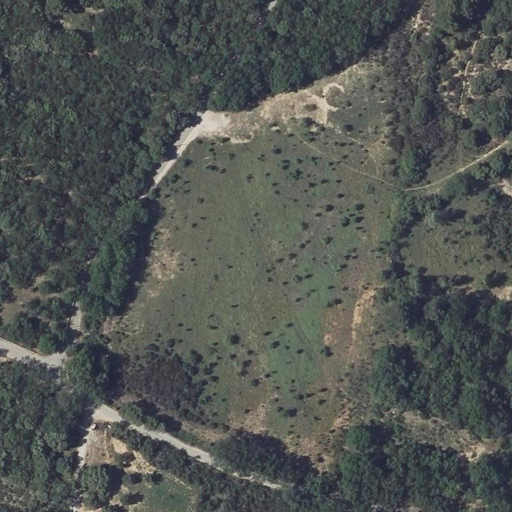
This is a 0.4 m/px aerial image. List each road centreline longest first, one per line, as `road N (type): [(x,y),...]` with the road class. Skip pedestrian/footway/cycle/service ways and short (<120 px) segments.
road 1 (residential): [(57,374),(74,306),(138,196),(272,0)]
road 2 (unclassified): [(361,511),(209,463),(57,374)]
